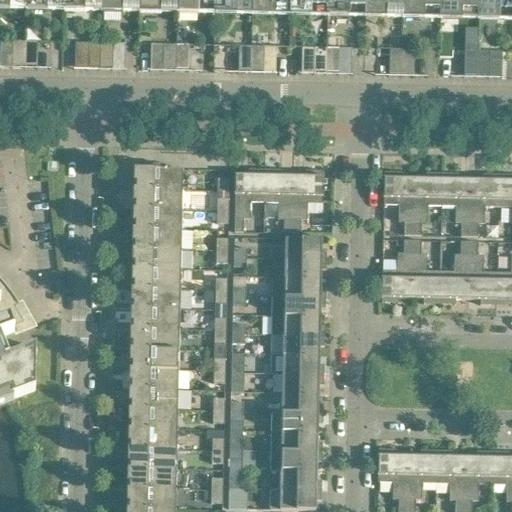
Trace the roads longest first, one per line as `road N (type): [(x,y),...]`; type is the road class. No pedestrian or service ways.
road 1 (residential): [(81,511),(92,93)]
road 2 (tertiary): [(359,94),(92,93)]
road 3 (residential): [(357,338),(359,94)]
road 4 (residential): [(356,420),(511,424)]
road 5 (residential): [(511,343),(357,338)]
road 6 (tertiary): [(511,98),(359,94)]
